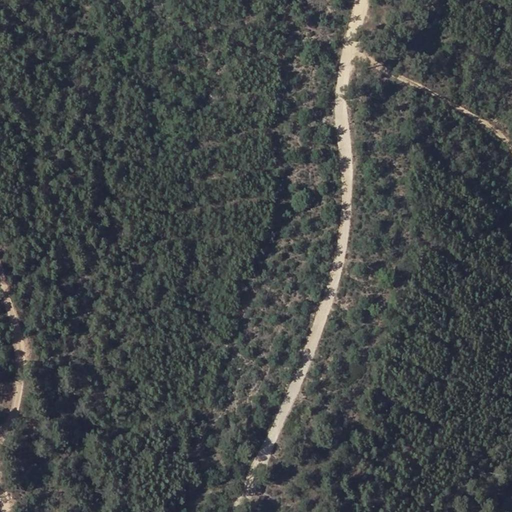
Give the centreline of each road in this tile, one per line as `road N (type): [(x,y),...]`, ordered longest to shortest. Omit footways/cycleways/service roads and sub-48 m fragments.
road 1 (track): [(236,511),(331,299),(353,189),(342,75),(363,0)]
road 2 (track): [(0,447),(21,365),(0,286)]
